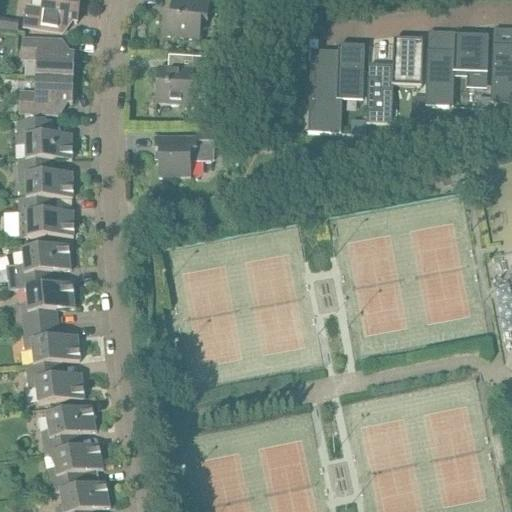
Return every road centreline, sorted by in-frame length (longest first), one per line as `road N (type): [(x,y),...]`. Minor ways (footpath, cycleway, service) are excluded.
road 1 (residential): [(139,511),(106,342),(97,244),(97,142),(112,0)]
road 2 (residential): [(309,37),(511,15)]
